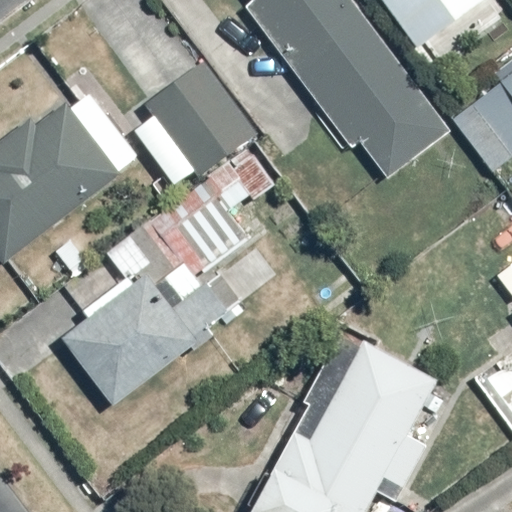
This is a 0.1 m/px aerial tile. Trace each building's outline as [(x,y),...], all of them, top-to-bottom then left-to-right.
[(449,131),(350,0),(248,0),(244,4),(353,150),(362,143),(387,177),(449,131)] [(383,0),(418,48),(484,0),(383,0)] [(258,133),(205,62),(145,106),(199,178),(258,133)] [(511,67),(499,78),(504,84),(503,84),(511,95),(511,67)] [(454,123),(494,174),(511,159),(511,95),(503,84),(454,123)] [(0,252),(8,262),(121,169),(105,149),(116,141),(79,96),(49,120),(40,109),(0,141),(0,252)] [(119,404),(277,274),(247,238),(251,234),(232,211),(248,198),(254,205),(277,186),(247,149),(162,219),(155,211),(65,286),(89,315),(63,337),(119,404)] [(511,261),(495,273),(511,298),(511,261)] [(438,381),(355,333),(296,433),(251,511),(366,511),(387,477),(404,487),(428,445),(408,433),(438,381)] [(511,361),(480,385),(511,427),(511,361)]
